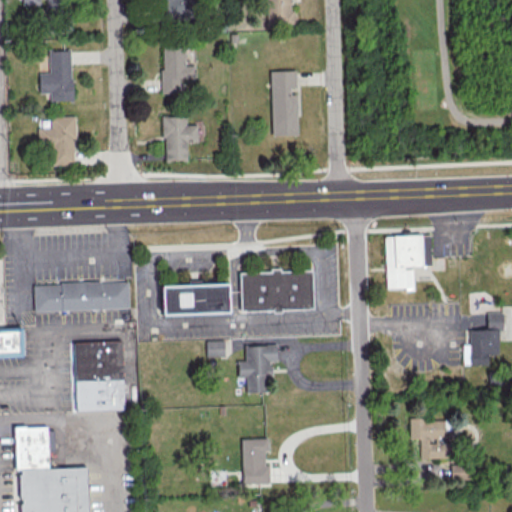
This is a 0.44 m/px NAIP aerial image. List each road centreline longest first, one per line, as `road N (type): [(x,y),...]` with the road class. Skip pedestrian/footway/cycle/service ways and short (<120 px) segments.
road 1 (residential): [(366,511),(356,194)]
road 2 (residential): [(120,202),(113,0)]
road 3 (tertiary): [(244,198),(48,204)]
road 4 (residential): [(339,195),(332,0)]
road 5 (tertiary): [(511,187),(339,195)]
